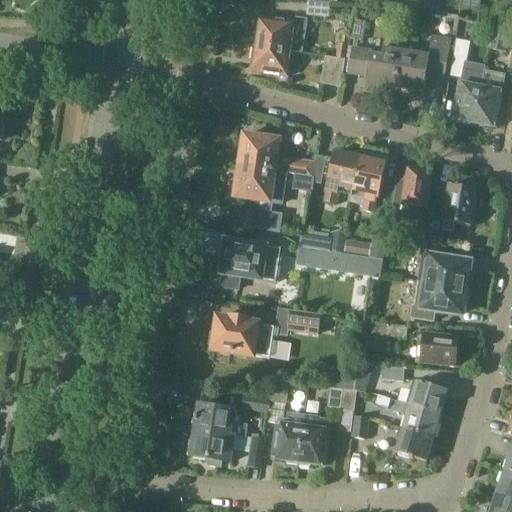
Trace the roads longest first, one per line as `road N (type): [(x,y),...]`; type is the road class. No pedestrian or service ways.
road 1 (residential): [(511,168),(105,58)]
road 2 (secondary): [(51,474),(105,58)]
road 3 (residential): [(446,502),(51,474)]
road 4 (residential): [(446,502),(490,381),(511,277)]
